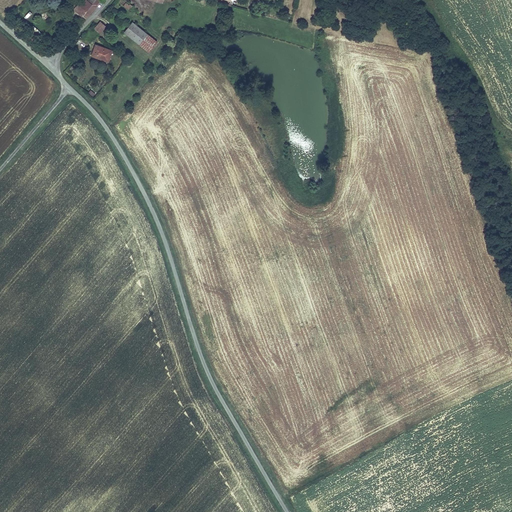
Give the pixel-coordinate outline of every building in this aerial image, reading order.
[(101,3),(97,0),(94,0),(91,4),(87,1),(86,0),(81,0),(79,3),(73,9),(85,19),(101,3)] [(132,11),(129,8),(130,6),(132,4),(127,0),(122,0),(119,3),(130,13),(132,11)] [(71,7),(73,9),(79,3),(76,1),(71,7)] [(101,34),(107,27),(102,22),(95,29),(101,34)] [(124,33),(139,46),(147,35),(132,22),(124,33)] [(147,35),(139,46),(148,53),(156,43),(147,35)] [(108,62),(111,51),(95,46),(91,57),(108,62)]
